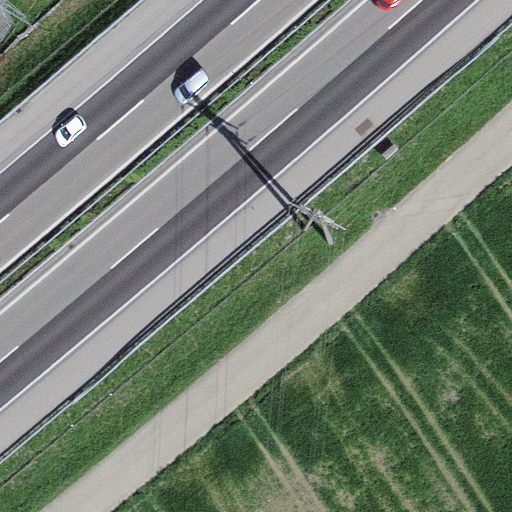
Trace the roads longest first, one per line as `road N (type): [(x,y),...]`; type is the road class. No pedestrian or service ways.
road 1 (motorway): [(0,361),(420,0)]
road 2 (motorway): [(258,0),(0,221)]
road 3 (unclassified): [(291,511),(511,315)]
